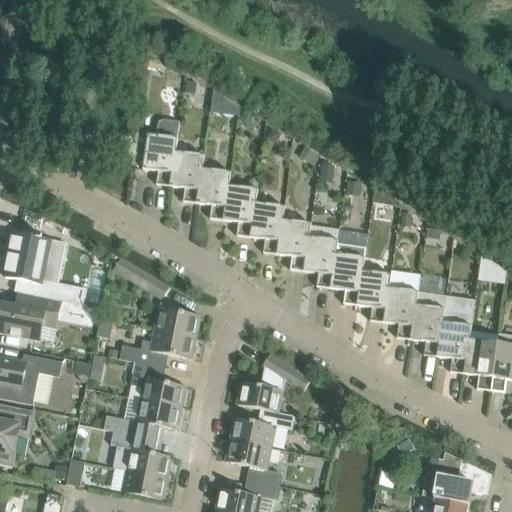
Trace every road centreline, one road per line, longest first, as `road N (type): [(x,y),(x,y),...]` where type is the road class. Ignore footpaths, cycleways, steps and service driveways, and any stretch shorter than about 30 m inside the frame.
road 1 (unclassified): [(511,443),(379,379),(246,297)]
road 2 (unclassified): [(246,297),(114,213),(0,157)]
road 3 (residential): [(186,511),(228,324),(246,297)]
